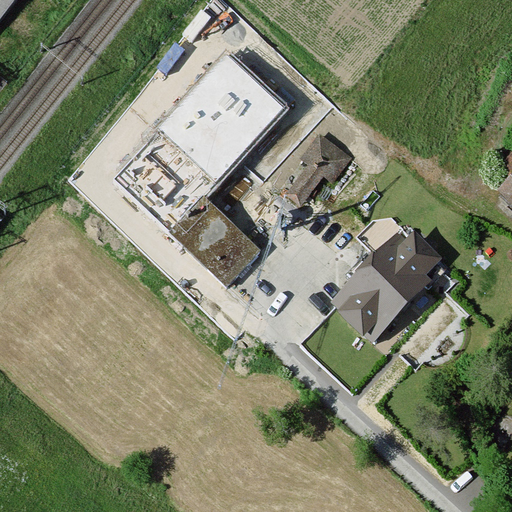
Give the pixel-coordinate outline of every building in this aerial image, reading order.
[(0,0),(0,13),(10,0),(0,0)] [(310,208),(348,148),(318,130),(281,189),(310,208)] [(511,161),(511,170),(490,194),(511,213),(511,148),(506,155),(511,161)] [(225,286),(259,249),(200,194),(165,231),(225,286)] [(399,246),(339,310),(373,342),(433,277),(399,246)]
